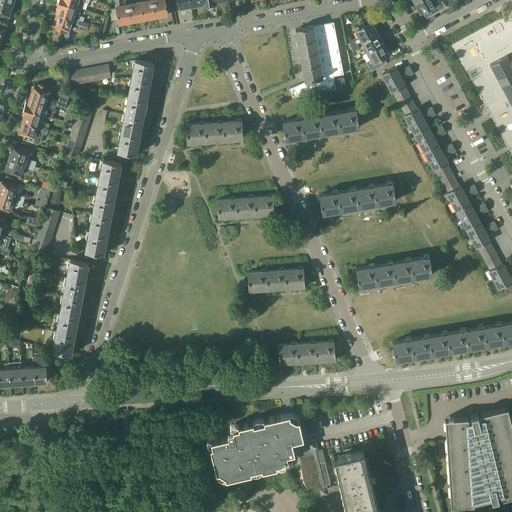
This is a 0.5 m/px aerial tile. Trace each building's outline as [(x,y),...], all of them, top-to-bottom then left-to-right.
[(12,4),(0,0),(0,13),(8,17),(12,4)] [(58,0),(58,1),(76,7),(76,6),(82,8),(84,1),(89,3),(89,0),(58,0)] [(152,0),(148,0),(140,2),(143,19),(149,18),(149,19),(156,18),(152,0)] [(165,0),(152,0),(156,18),(163,17),(162,15),(168,14),(165,0)] [(191,7),(189,0),(176,0),(178,8),(184,7),(184,8),(191,7)] [(432,0),(417,0),(414,2),(421,13),(429,8),(431,10),(430,10),(433,14),(434,14),(441,11),(440,10),(442,10),(440,7),(441,6),(440,5),(439,6),(435,0),(433,0),(432,0)] [(76,7),(58,1),(56,8),(58,8),(57,13),(86,23),(86,22),(86,21),(86,18),(84,17),(78,15),(78,16),(74,14),(76,7)] [(140,2),(128,4),(131,22),(139,21),(138,20),(143,19),(140,2)] [(120,5),(116,6),(119,23),(125,22),(125,24),(131,22),(128,4),(120,5)] [(86,23),(57,13),(53,25),(57,26),(56,29),(63,31),(64,29),(68,30),(71,22),(75,23),(75,24),(87,28),(87,27),(88,23),(86,22),(86,23)] [(306,81),(289,88),(292,93),(292,96),(336,88),(334,75),(344,74),(334,21),(296,29),(306,81)] [(353,27),(361,42),(377,33),(375,29),(376,28),(374,23),(372,23),(371,21),(364,25),(362,22),(353,27)] [(380,38),(377,33),(361,42),(367,53),(383,44),(385,43),(381,37),(380,38)] [(385,43),(383,44),(367,53),(370,60),(367,62),(370,69),(371,71),(387,62),(384,57),(389,55),(387,50),(388,49),(385,43)] [(511,54),(507,57),(506,55),(490,64),(495,72),(506,93),(510,93),(511,97),(511,54)] [(135,60),(131,78),(149,81),(153,63),(135,60)] [(102,65),(104,78),(111,77),(110,72),(108,64),(102,65)] [(95,66),(98,79),(104,78),(102,65),(95,66)] [(89,67),(91,81),(98,79),(95,66),(89,67)] [(400,75),(395,66),(382,73),(387,83),(400,75)] [(82,69),(85,82),(91,81),(89,67),(82,69)] [(76,70),(78,83),(85,82),(82,69),(76,70)] [(78,83),(76,70),(70,71),(72,84),(78,83)] [(405,85),(400,75),(387,83),(392,92),(393,92),(405,85)] [(131,78),(128,96),(146,100),(149,81),(131,78)] [(30,92),(29,97),(56,105),(57,101),(46,97),(49,87),(33,82),(32,86),(31,85),(29,91),(30,92)] [(405,85),(393,92),(396,97),(408,91),(405,85)] [(408,91),(396,97),(399,103),(411,96),(408,91)] [(128,96),(124,114),(142,118),(146,100),(128,96)] [(411,96),(399,103),(402,108),(414,102),(411,96)] [(26,100),(23,108),(40,114),(43,106),(54,110),(56,105),(29,97),(28,101),(26,100)] [(414,102),(402,108),(405,114),(417,107),(416,107),(414,102)] [(77,112),(90,117),(92,111),(87,109),(88,105),(82,103),(81,107),(79,106),(77,112)] [(423,117),(418,107),(417,107),(405,114),(404,114),(409,124),(423,117)] [(22,120),(48,128),(50,124),(38,120),(40,114),(23,108),(21,117),(22,117),(22,120)] [(338,111),(341,130),(359,127),(356,108),(338,111)] [(319,114),(322,133),(341,130),(338,111),(319,114)] [(75,119),(88,123),(90,117),(77,112),(75,119)] [(124,114),(121,133),(139,136),(142,118),(124,114)] [(304,136),(322,133),(319,114),(301,117),(304,136)] [(285,139),(287,139),(304,136),(301,117),(282,120),(285,139)] [(409,124),(414,133),(428,126),(423,117),(409,124)] [(73,125),(86,129),(88,123),(75,119),(73,125)] [(47,133),(48,128),(22,120),(20,125),(18,124),(17,130),(18,131),(17,134),(32,139),(36,128),(41,130),(40,131),(47,133)] [(242,120),(240,120),(223,122),(224,140),(243,139),(242,120)] [(204,123),(205,141),(224,140),(223,122),(204,123)] [(204,123),(185,124),(187,143),(205,141),(204,123)] [(71,131),(84,135),(86,129),(73,125),(71,131)] [(433,135),(428,126),(414,133),(419,142),(433,135)] [(69,138),(82,142),(84,135),(71,131),(69,138)] [(121,133),(117,151),(135,154),(139,136),(121,133)] [(424,151),(438,144),(433,135),(419,142),(424,151)] [(67,144),(80,148),(82,142),(69,138),(67,144)] [(80,148),(67,144),(65,150),(78,154),(80,148)] [(424,151),(429,160),(443,153),(438,144),(424,151)] [(9,157),(35,166),(36,162),(36,161),(26,158),(28,150),(12,146),(9,157)] [(444,156),(443,153),(429,160),(434,170),(435,169),(447,163),(448,162),(444,156)] [(65,155),(62,164),(68,166),(71,158),(65,155)] [(35,166),(9,157),(5,170),(21,175),(23,167),(27,168),(27,169),(33,171),(35,166)] [(99,177),(117,181),(121,162),(103,159),(99,177)] [(450,168),(447,163),(435,169),(438,175),(450,168)] [(438,175),(441,180),(453,174),(450,168),(438,175)] [(59,169),(56,185),(66,187),(67,181),(63,181),(65,171),(59,169)] [(444,186),(456,180),(453,174),(441,180),(444,186)] [(99,177),(96,195),(114,199),(117,181),(99,177)] [(456,180),(444,186),(447,191),(459,185),(456,180)] [(0,193),(24,201),(26,201),(27,197),(14,193),(16,186),(2,181),(0,187),(0,193)] [(41,188),(50,191),(53,184),(43,181),(41,188)] [(374,185),(378,203),(396,200),(393,182),(374,185)] [(356,188),(359,206),(378,203),(374,185),(356,188)] [(446,192),(451,201),(465,194),(460,185),(459,185),(447,191),(446,192)] [(39,193),(49,196),(51,191),(40,188),(39,193)] [(54,188),(51,203),(60,205),(63,189),(54,188)] [(341,210),(359,206),(356,188),(337,191),(341,210)] [(322,213),(328,212),(341,210),(337,191),(319,194),(322,213)] [(24,201),(0,193),(0,206),(8,209),(11,202),(22,205),(24,201)] [(470,203),(465,194),(451,201),(456,211),(470,203)] [(96,195),(92,214),(110,217),(114,199),(96,195)] [(273,195),(254,196),(255,215),(274,214),(273,195)] [(236,216),(255,215),(254,196),(235,197),(236,216)] [(217,217),(236,216),(235,197),(216,199),(217,217)] [(470,203),(456,211),(461,220),(475,212),(470,203)] [(45,213),(58,217),(60,211),(47,206),(45,213)] [(461,220),(466,229),(480,221),(475,212),(461,220)] [(45,213),(43,219),(56,223),(58,217),(45,213)] [(92,214),(89,232),(107,235),(110,217),(92,214)] [(26,223),(40,227),(41,225),(42,222),(38,220),(38,219),(28,216),(26,223)] [(43,219),(42,222),(41,225),(54,229),(56,223),(43,219)] [(0,233),(11,238),(11,237),(24,241),(25,236),(3,229),(5,222),(0,220),(0,233)] [(485,231),(480,221),(466,229),(471,238),(485,231)] [(41,225),(40,227),(39,231),(52,236),(54,229),(41,225)] [(50,242),(52,236),(39,231),(36,238),(50,242)] [(471,238),(477,247),(478,247),(489,240),(490,240),(485,231),(471,238)] [(107,235),(89,232),(85,250),(103,254),(107,235)] [(7,248),(11,238),(0,233),(0,252),(8,255),(10,249),(7,248)] [(36,238),(34,244),(47,248),(50,242),(36,238)] [(489,240),(478,247),(481,252),(492,246),(489,240)] [(47,248),(34,244),(33,250),(45,254),(47,248)] [(481,252),(484,258),(495,252),(492,246),(481,252)] [(484,258),(487,263),(498,257),(495,252),(484,258)] [(411,258),(414,277),(433,274),(429,255),(411,258)] [(501,262),(498,257),(487,263),(490,269),(501,263),(501,262)] [(392,261),(396,280),(414,277),(411,258),(392,261)] [(70,259),(67,277),(85,280),(88,262),(70,259)] [(377,283),(396,280),(392,261),(374,265),(377,283)] [(507,272),(502,262),(501,263),(490,269),(489,270),(494,279),(507,272)] [(359,286),(360,286),(377,283),(374,265),(355,268),(359,286)] [(285,268),(286,287),(305,286),(303,267),(285,268)] [(266,270),(267,289),(286,287),(285,268),(266,270)] [(248,290),(250,290),(267,289),(266,270),(247,271),(248,290)] [(511,280),(507,272),(494,279),(499,288),(511,281),(511,280)] [(67,277),(63,295),(81,299),(85,280),(67,277)] [(17,290),(10,288),(9,287),(3,303),(10,305),(10,303),(12,304),(14,300),(11,299),(12,297),(14,298),(17,291),(17,290)] [(63,295),(60,313),(78,317),(81,299),(63,295)] [(60,313),(56,332),(74,335),(78,317),(60,313)] [(511,320),(502,323),(505,341),(511,340),(511,320)] [(484,326),(487,344),(505,341),(502,323),(484,326)] [(487,344),(484,326),(465,329),(469,348),(487,344)] [(447,332),(450,351),(469,348),(465,329),(447,332)] [(71,353),(74,335),(56,332),(53,350),(71,353)] [(432,354),(450,351),(447,332),(429,335),(432,354)] [(410,338),(413,357),(432,354),(429,335),(410,338)] [(395,360),(397,360),(413,357),(410,338),(392,341),(395,360)] [(334,340),(315,341),(316,360),(335,359),(334,340)] [(298,361),(316,360),(315,341),(296,342),(298,361)] [(279,363),(298,361),(296,342),(278,344),(279,363)] [(10,384),(23,383),(21,367),(21,362),(9,363),(9,368),(10,384)] [(35,382),(34,366),(21,367),(23,383),(35,382)] [(34,366),(35,382),(47,381),(46,366),(34,366)] [(0,384),(10,384),(9,368),(0,368),(0,384)] [(511,441),(511,442),(509,430),(511,429),(511,425),(509,413),(505,414),(503,407),(481,413),(482,416),(478,417),(477,414),(471,415),(471,419),(449,425),(450,439),(446,439),(447,450),(451,450),(452,460),(448,461),(448,472),(452,471),(453,482),(449,482),(450,493),(454,493),(455,505),(473,503),(473,501),(491,496),(492,500),(498,498),(498,495),(501,494),(502,497),(511,495),(511,441)] [(212,446),(210,446),(216,472),(219,471),(225,475),(226,478),(251,472),(251,470),(262,467),(262,469),(277,466),(276,464),(282,462),(282,461),(288,459),(287,454),(295,452),(294,451),(292,440),(303,437),(300,423),(297,424),(296,419),(290,416),(290,415),(285,417),(284,414),(264,419),(264,421),(254,423),(253,421),(238,425),(238,427),(232,428),(233,430),(227,432),(228,436),(211,440),(212,446)]
